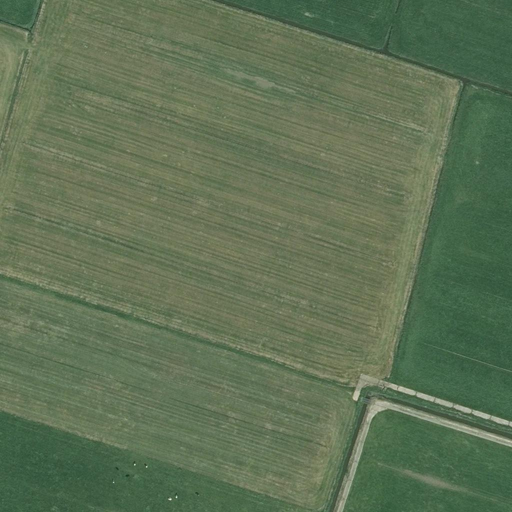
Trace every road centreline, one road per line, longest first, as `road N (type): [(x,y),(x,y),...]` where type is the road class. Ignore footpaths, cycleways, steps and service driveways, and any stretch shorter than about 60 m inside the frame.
road 1 (track): [(338,511),(379,407),(511,445)]
road 2 (track): [(353,396),(363,378),(511,425)]
